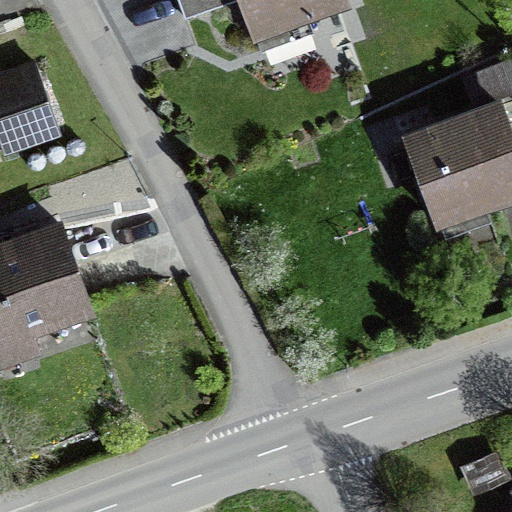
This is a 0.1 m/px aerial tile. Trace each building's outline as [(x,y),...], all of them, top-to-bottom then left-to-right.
[(338,0),(178,0),(185,16),(227,0),(242,0),(254,31),(338,0)] [(63,129),(37,54),(0,66),(0,139),(3,150),(63,129)] [(407,127),(437,213),(511,187),(511,128),(500,95),(407,127)] [(35,326),(96,305),(63,210),(0,232),(0,363),(43,349),(35,326)] [(496,511),(511,511),(511,480),(507,483),(496,511)]
